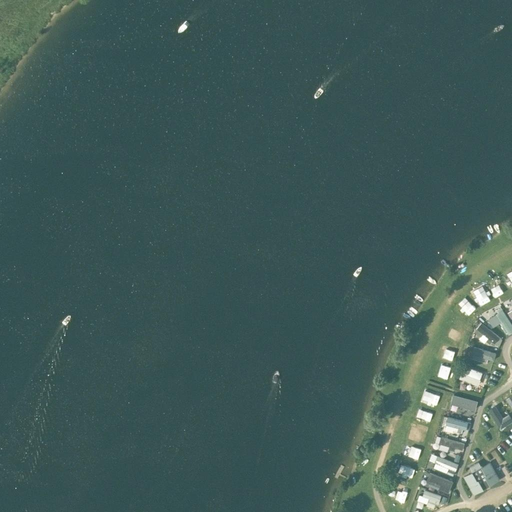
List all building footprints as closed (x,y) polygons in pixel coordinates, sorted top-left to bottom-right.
[(509,333),(511,331),(511,322),(503,308),(496,313),(509,333)] [(481,321),(475,330),(496,345),(502,336),(481,321)] [(440,342),(438,353),(447,354),(449,344),(440,342)] [(485,359),(488,348),(472,345),(469,355),(485,359)] [(441,363),(436,375),(446,379),(450,367),(441,363)] [(479,384),(483,371),(464,365),(459,378),(479,384)] [(424,388),(421,396),(430,400),(433,391),(424,388)] [(511,408),(511,394),(510,391),(503,395),(511,408)] [(476,408),(478,400),(454,392),(451,401),(476,408)] [(488,405),(499,428),(511,422),(511,417),(510,412),(502,416),(495,402),(488,405)] [(429,423),(431,415),(420,412),(418,420),(429,423)] [(457,432),(458,426),(466,428),(468,421),(449,415),(445,429),(457,432)] [(414,431),(412,439),(420,441),(422,433),(414,431)] [(440,435),(438,440),(440,441),(439,448),(461,453),(465,441),(440,435)] [(407,458),(417,462),(422,451),(411,447),(407,458)] [(482,465),(479,460),(470,465),(473,470),(464,474),(474,493),(500,479),(490,460),(482,465)] [(403,475),(411,478),(415,469),(406,466),(403,475)] [(425,482),(448,492),(453,480),(430,470),(425,482)] [(439,503),(441,492),(424,490),(423,494),(419,494),(418,500),(439,503)]
